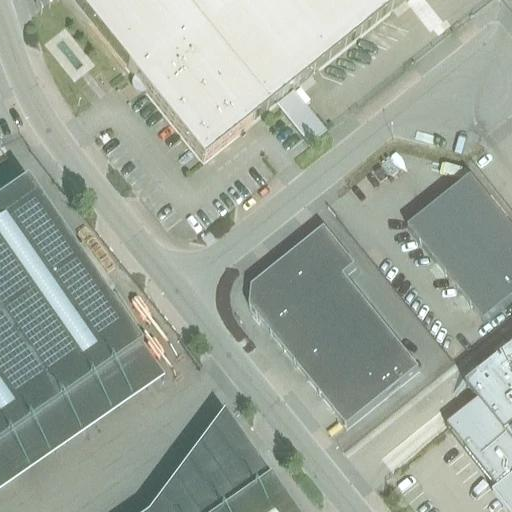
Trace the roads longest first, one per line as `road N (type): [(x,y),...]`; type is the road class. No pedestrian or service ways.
road 1 (unclassified): [(179,296),(417,101),(473,90)]
road 2 (unclassified): [(0,29),(49,138),(179,296)]
road 3 (unclassified): [(179,296),(357,511)]
